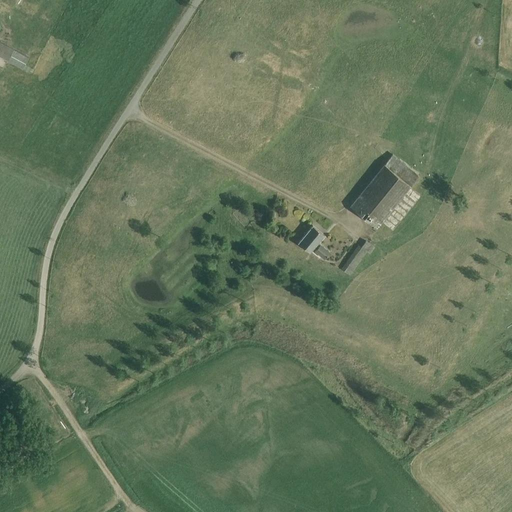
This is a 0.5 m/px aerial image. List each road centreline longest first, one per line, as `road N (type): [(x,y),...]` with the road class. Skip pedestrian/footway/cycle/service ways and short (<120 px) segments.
road 1 (unclassified): [(27,364),(58,224),(197,0)]
road 2 (unclassified): [(130,510),(27,364)]
